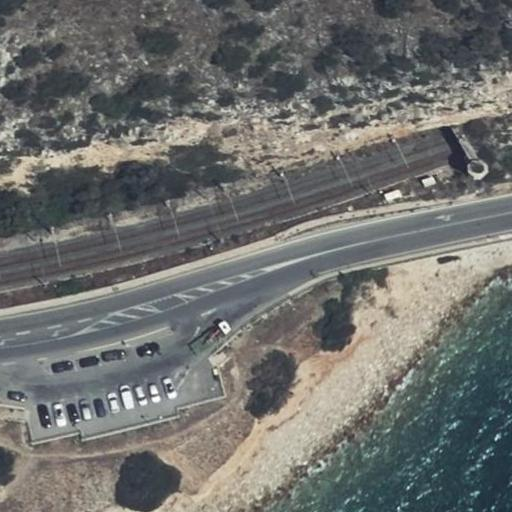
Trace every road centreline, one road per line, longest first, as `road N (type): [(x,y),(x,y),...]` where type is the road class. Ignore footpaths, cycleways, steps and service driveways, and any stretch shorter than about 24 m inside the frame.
road 1 (secondary): [(54,347),(255,291),(353,245)]
road 2 (secondary): [(353,245),(276,254),(53,315)]
road 3 (secondary): [(353,245),(511,213)]
